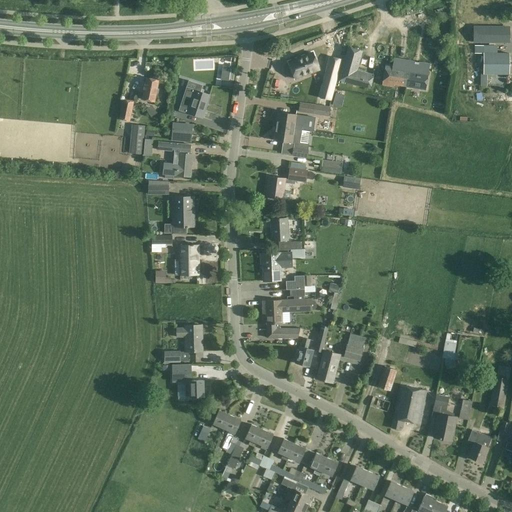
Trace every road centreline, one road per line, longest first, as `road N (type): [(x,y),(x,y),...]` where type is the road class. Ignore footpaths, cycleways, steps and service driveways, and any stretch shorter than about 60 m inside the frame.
road 1 (unclassified): [(511,508),(253,369),(241,354),(229,172),(245,30)]
road 2 (secondary): [(0,31),(105,38),(245,30)]
road 3 (secondary): [(243,15),(146,28),(0,23)]
